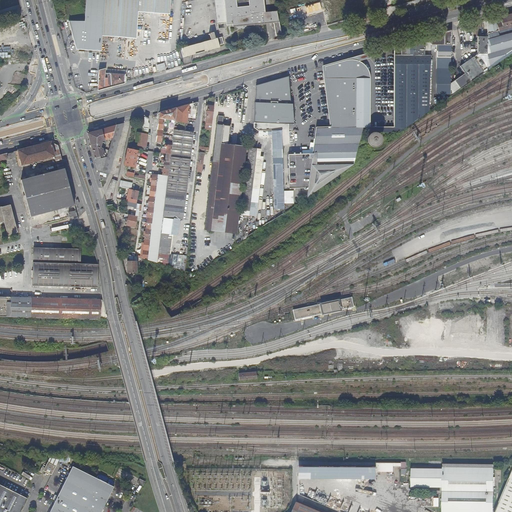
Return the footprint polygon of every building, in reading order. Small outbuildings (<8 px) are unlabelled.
[(84,0),(84,22),(68,22),(76,50),(101,52),(102,36),(104,0),(84,0)] [(138,13),(169,15),(169,0),(104,0),(102,36),(124,37),(136,38),(138,13)] [(281,35),(277,11),(264,13),(263,0),(215,0),(218,24),(227,23),(227,25),(232,25),(232,27),(273,23),(275,36),(281,35)] [(511,52),(511,14),(488,21),(487,37),(487,71),(488,70),(497,64),(511,52)] [(451,58),(452,31),(431,37),(431,45),(438,45),(437,57),(451,58)] [(218,46),(223,45),(221,38),(214,40),(212,33),(208,34),(208,35),(207,35),(208,36),(208,35),(210,41),(180,48),(182,57),(218,48),(218,46)] [(487,71),(487,37),(478,37),(478,54),(460,67),(465,74),(455,81),(460,89),(471,82),(487,71)] [(425,56),(425,38),(401,45),(401,55),(395,56),(394,128),(404,128),(429,111),(431,56),(425,56)] [(451,84),(451,58),(437,57),(437,84),(451,84)] [(362,127),(370,127),(370,78),(369,73),(366,69),(363,65),(360,63),(356,61),(353,60),(348,60),(324,66),(325,77),(326,88),(332,128),(362,127)] [(500,68),(497,64),(488,70),(490,73),(493,70),(495,72),(500,68)] [(105,69),(98,70),(97,91),(110,87),(124,84),(125,73),(125,72),(124,72),(123,71),(117,71),(117,74),(106,73),(106,78),(104,78),(105,69)] [(280,79),(281,130),(288,130),(288,124),(294,123),(293,104),(291,104),(290,99),(289,79),(286,77),(280,79)] [(264,83),(258,131),(259,131),(262,131),(281,130),(280,79),(264,83)] [(254,128),(258,131),(264,83),(256,86),(255,100),(254,123),(254,128)] [(214,97),(210,99),(209,106),(208,106),(207,107),(206,107),(205,109),(207,110),(205,128),(211,128),(214,97)] [(197,102),(176,108),(175,121),(185,123),(186,120),(188,120),(188,119),(195,120),(197,102)] [(176,108),(159,113),(156,141),(161,142),(164,122),(165,122),(166,119),(170,120),(168,129),(174,129),(175,121),(176,108)] [(148,116),(144,117),(141,133),(139,142),(138,149),(144,150),(145,147),(147,135),(147,122),(148,116)] [(204,230),(236,234),(246,146),(228,144),(230,126),(222,125),(223,116),(218,116),(204,230)] [(123,123),(87,133),(97,169),(109,172),(123,123)] [(353,165),(362,127),(332,128),(316,128),(313,154),(308,188),(306,197),(353,165)] [(174,130),(173,136),(172,143),(171,154),(169,169),(168,176),(162,216),(182,219),(185,200),(193,132),(174,130)] [(376,143),(377,142),(377,141),(377,140),(376,140),(376,139),(375,138),(373,137),(372,137),(371,136),(371,137),(369,137),(368,138),(367,140),(367,141),(367,142),(367,144),(368,145),(370,146),(371,147),(372,147),(373,146),(374,146),(375,145),(376,144),(376,143)] [(51,142),(23,149),(20,156),(22,164),(61,154),(59,146),(51,142)] [(256,148),(248,148),(240,215),(248,216),(256,148)] [(138,151),(127,149),(123,165),(135,167),(138,151)] [(205,150),(198,150),(197,165),(202,166),(203,153),(205,153),(205,150)] [(0,155),(0,168),(2,168),(0,162),(9,159),(8,153),(0,155)] [(171,154),(166,153),(165,160),(163,160),(163,162),(164,162),(163,168),(164,168),(169,169),(171,154)] [(290,188),(308,188),(313,154),(289,155),(290,188)] [(75,205),(65,169),(22,180),(32,216),(75,205)] [(109,172),(97,169),(99,180),(105,181),(109,172)] [(162,217),(162,216),(168,176),(163,175),(152,174),(142,258),(157,262),(158,252),(159,245),(160,232),(162,217)] [(106,192),(104,197),(105,202),(113,200),(113,199),(116,186),(117,182),(111,180),(106,192)] [(132,183),(120,180),(119,187),(129,189),(131,189),(132,183)] [(138,191),(131,189),(129,189),(127,201),(132,202),(137,203),(141,204),(142,200),(137,198),(138,191)] [(292,191),(283,191),(283,203),(293,203),(292,191)] [(11,205),(0,208),(0,222),(5,221),(9,234),(18,231),(11,205)] [(136,220),(139,220),(140,217),(134,216),(128,215),(127,219),(127,221),(126,225),(135,227),(136,220)] [(160,232),(171,234),(173,218),(162,217),(160,232)] [(159,245),(170,247),(172,234),(171,234),(160,232),(159,245)] [(99,264),(98,264),(79,263),(79,249),(35,247),(33,285),(98,287),(99,264)] [(137,261),(127,261),(127,273),(136,273),(137,261)] [(0,316),(28,317),(100,319),(100,309),(101,309),(101,300),(0,296),(0,316)] [(352,297),(292,310),(295,321),(354,307),(352,297)] [(52,475),(57,466),(54,465),(49,461),(44,471),(52,475)] [(74,466),(60,492),(50,511),(101,511),(114,486),(74,466)] [(511,511),(511,468),(493,511),(511,511)] [(493,470),(443,469),(412,469),(412,486),(443,487),(442,511),(492,511),(493,486),(495,486),(495,482),(493,482),(493,470)] [(0,511),(21,511),(28,498),(0,483),(0,511)] [(327,511),(298,500),(297,502),(320,511),(327,511)] [(320,511),(297,502),(292,511),(320,511)]
